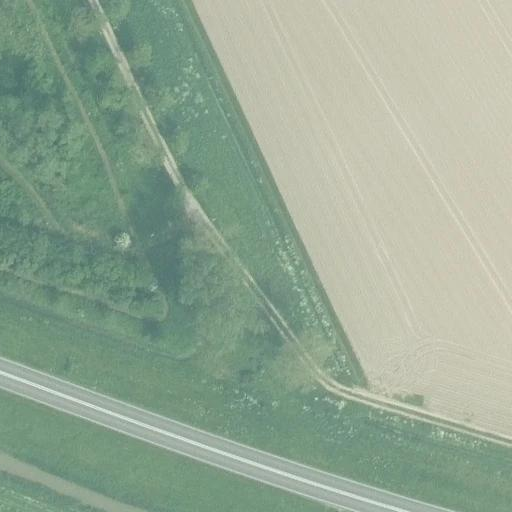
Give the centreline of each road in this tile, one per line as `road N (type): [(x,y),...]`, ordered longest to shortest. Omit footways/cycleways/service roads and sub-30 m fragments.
road 1 (unclassified): [(334,385),(197,219),(91,0)]
road 2 (trunk): [(0,371),(402,511)]
road 3 (track): [(511,458),(364,413),(334,385)]
